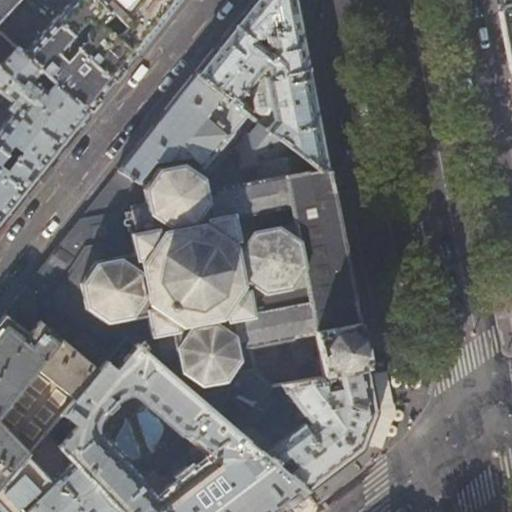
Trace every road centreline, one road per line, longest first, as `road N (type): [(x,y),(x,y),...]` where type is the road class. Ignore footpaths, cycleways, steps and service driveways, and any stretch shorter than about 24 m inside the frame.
road 1 (secondary): [(395,0),(476,423)]
road 2 (residential): [(215,0),(0,268)]
road 3 (residential): [(360,511),(476,423)]
